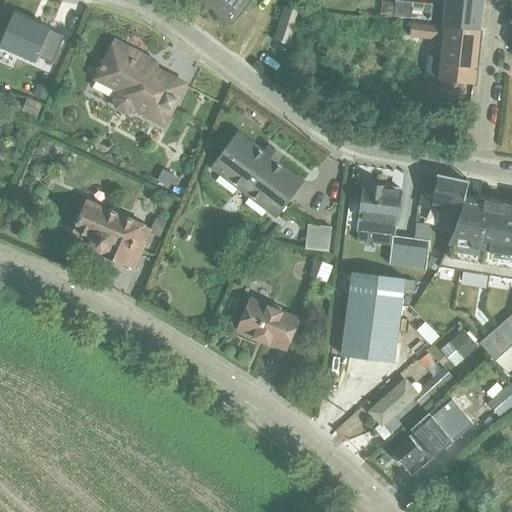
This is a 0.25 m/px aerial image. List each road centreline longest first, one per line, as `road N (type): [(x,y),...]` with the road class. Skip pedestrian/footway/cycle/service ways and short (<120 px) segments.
road 1 (tertiary): [(377,511),(315,454),(186,362),(0,269)]
road 2 (residential): [(481,169),(371,148),(295,115),(175,25),(120,0)]
road 3 (residential): [(481,169),(503,0)]
